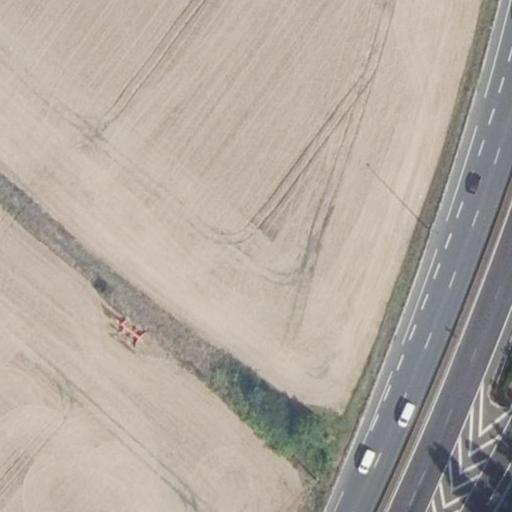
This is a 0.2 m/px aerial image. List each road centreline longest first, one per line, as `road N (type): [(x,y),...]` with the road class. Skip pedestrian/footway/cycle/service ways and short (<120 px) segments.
road 1 (primary): [(511,110),(451,282),(354,511)]
road 2 (track): [(0,189),(306,458)]
road 3 (primary): [(407,511),(511,256)]
